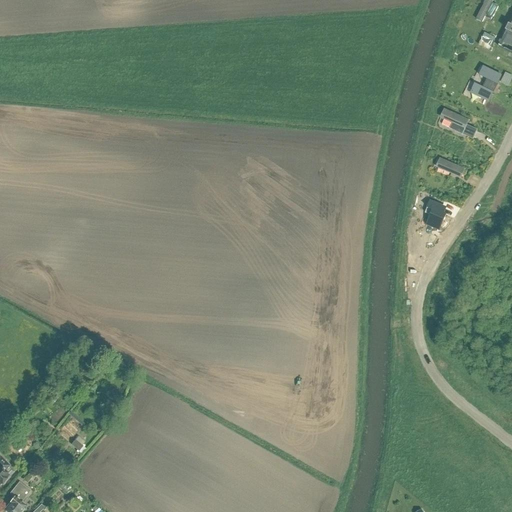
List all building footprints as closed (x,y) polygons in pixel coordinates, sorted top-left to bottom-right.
[(475,85),(471,94),(485,101),(489,103),(494,93),(492,93),(496,84),(498,85),(502,76),(484,68),(479,76),(487,80),(483,88),(475,85)] [(511,76),(506,74),(502,83),(508,86),(511,78),(511,76)] [(445,120),(443,126),(464,136),(466,130),(466,129),(467,127),(474,130),(473,131),(477,132),(477,131),(467,126),(469,121),(469,122),(470,121),(469,121),(445,110),(444,110),(447,112),(444,120),(445,120)] [(443,161),(440,169),(461,178),(463,175),(465,169),(440,159),(440,160),(443,161)] [(430,202),(426,214),(431,216),(427,225),(440,231),(446,216),(444,215),(446,209),(441,207),(430,202)] [(98,374),(103,368),(99,365),(94,371),(98,374)] [(439,428),(439,444),(446,444),(446,457),(444,457),(444,475),(450,475),(450,476),(456,476),(456,475),(461,475),(461,453),(459,453),(459,448),(459,444),(463,444),(463,428),(439,428)] [(6,446),(12,439),(8,435),(1,442),(6,446)] [(75,441),(71,445),(79,452),(83,447),(82,446),(75,441)] [(79,452),(77,454),(80,456),(86,449),(83,447),(79,452)] [(0,484),(9,477),(3,471),(8,467),(0,458),(0,484)] [(29,475),(23,481),(27,484),(32,478),(29,475)] [(22,511),(27,506),(23,502),(31,492),(19,482),(9,495),(13,499),(4,510),(5,511),(22,511)]
